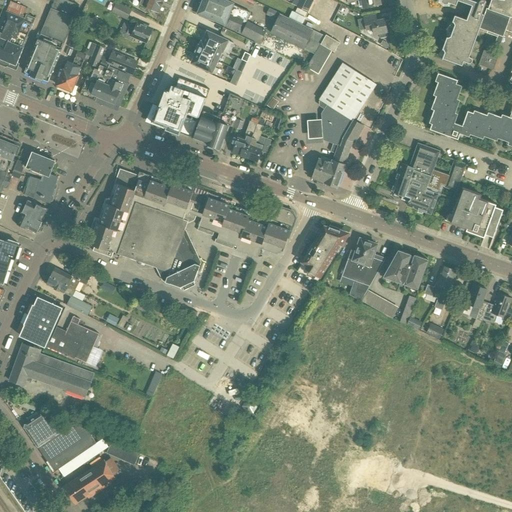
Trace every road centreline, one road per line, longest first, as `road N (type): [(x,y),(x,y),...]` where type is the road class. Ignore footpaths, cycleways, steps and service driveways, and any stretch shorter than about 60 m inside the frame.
road 1 (residential): [(50,238),(111,271),(249,320),(315,201)]
road 2 (residential): [(349,213),(413,64),(406,0)]
road 3 (tertiary): [(315,201),(116,136)]
road 4 (tertiary): [(511,271),(349,213)]
road 5 (residential): [(116,136),(184,0)]
road 6 (tertiary): [(116,136),(0,94)]
road 7 (residential): [(69,511),(0,411)]
road 8 (residential): [(116,136),(50,238)]
